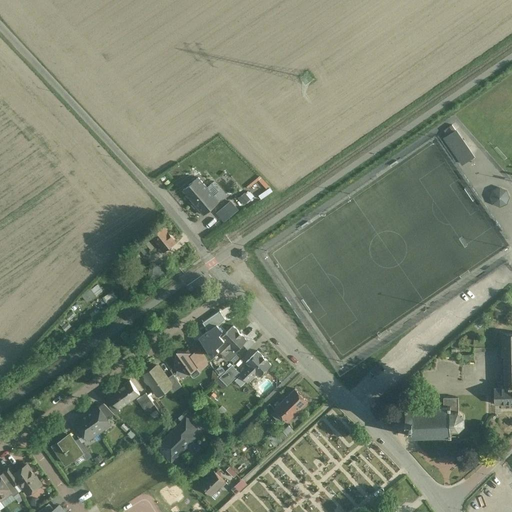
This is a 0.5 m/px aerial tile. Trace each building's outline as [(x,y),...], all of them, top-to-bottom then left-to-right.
[(471,138),(466,141),(456,127),(442,137),(461,164),(480,151),(471,138)] [(198,178),(181,193),(202,218),(227,197),(215,183),(207,189),(198,178)] [(496,207),(511,201),(505,186),(489,192),(496,207)] [(248,192),(238,200),(243,206),(253,198),(248,192)] [(231,202),(216,214),(224,223),(238,211),(231,202)] [(166,228),(153,237),(164,253),(178,243),(166,228)] [(96,287),(83,294),(86,300),(99,293),(96,287)] [(233,326),(222,337),(224,340),(217,347),(219,350),(225,356),(233,349),(235,351),(247,340),(233,326)] [(511,333),(503,334),(503,351),(501,351),(501,356),(504,356),(505,387),(494,388),(495,404),(511,403),(511,333)] [(213,345),(210,347),(205,342),(205,343),(205,346),(212,353),(215,353),(219,350),(217,347),(216,348),(213,345)] [(209,364),(199,349),(193,353),(193,354),(200,364),(198,366),(201,369),(209,364)] [(233,349),(225,356),(229,360),(237,353),(235,351),(233,349)] [(193,354),(178,351),(178,353),(172,357),(176,363),(175,366),(177,369),(190,372),(193,376),(195,376),(198,374),(199,372),(196,368),(198,366),(200,364),(193,354)] [(258,351),(246,362),(249,365),(240,373),(239,374),(248,383),(257,374),(260,376),(271,365),(258,351)] [(167,378),(159,366),(157,365),(145,373),(144,376),(145,377),(145,381),(147,383),(150,384),(154,390),(156,390),(159,388),(162,389),(163,391),(165,391),(170,388),(171,387),(172,385),(167,378)] [(232,365),(219,378),(227,386),(239,374),(240,373),(232,365)] [(173,374),(167,378),(172,385),(171,387),(170,388),(173,392),(182,386),(173,374)] [(130,380),(109,395),(110,397),(114,403),(119,409),(140,394),(130,380)] [(295,389),(274,409),(287,422),(308,403),(295,389)] [(146,393),(137,399),(145,411),(154,404),(146,393)] [(458,397),(444,397),(444,406),(406,407),(406,436),(451,434),(451,436),(459,435),(459,429),(464,423),(464,416),(458,411),(458,397)] [(115,415),(104,403),(99,407),(108,419),(115,415)] [(111,405),(109,406),(115,414),(120,411),(119,409),(114,403),(111,405)] [(108,419),(99,407),(98,406),(87,414),(100,432),(106,428),(106,425),(110,423),(108,419)] [(187,409),(178,418),(183,422),(186,418),(193,425),(198,421),(187,409)] [(87,414),(75,422),(76,422),(85,435),(87,438),(91,436),(94,436),(100,432),(87,414)] [(183,422),(158,446),(171,461),(196,437),(191,433),(195,429),(192,427),(193,425),(186,418),(183,422)] [(85,435),(76,422),(71,426),(80,439),(85,435)] [(294,432),(289,426),(283,432),(288,437),(294,432)] [(82,452),(69,434),(54,445),(66,463),(82,452)] [(88,450),(83,453),(86,458),(91,455),(88,450)] [(14,473),(14,474),(19,482),(27,493),(30,491),(33,492),(38,489),(38,485),(41,484),(27,464),(14,473)] [(14,473),(10,467),(4,471),(11,480),(14,485),(19,482),(14,474),(14,473)] [(225,482),(214,470),(207,477),(218,488),(225,482)] [(6,483),(0,475),(0,499),(0,501),(12,493),(6,483)] [(218,488),(207,477),(201,483),(211,495),(218,488)] [(11,480),(6,483),(12,493),(14,496),(19,492),(14,485),(11,480)] [(240,492),(234,486),(225,494),(231,499),(240,492)] [(51,511),(54,510),(49,503),(38,511),(51,511)]
